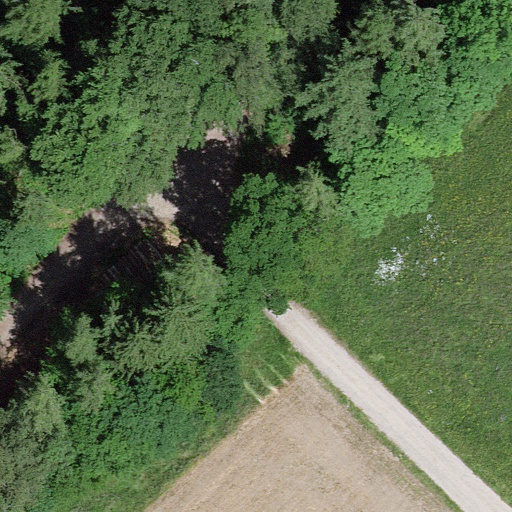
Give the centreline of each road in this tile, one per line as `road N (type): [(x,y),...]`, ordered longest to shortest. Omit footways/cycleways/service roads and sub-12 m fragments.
road 1 (track): [(480,511),(355,391),(250,277),(229,240),(221,132),(235,88),(295,0)]
road 2 (track): [(0,329),(235,88)]
